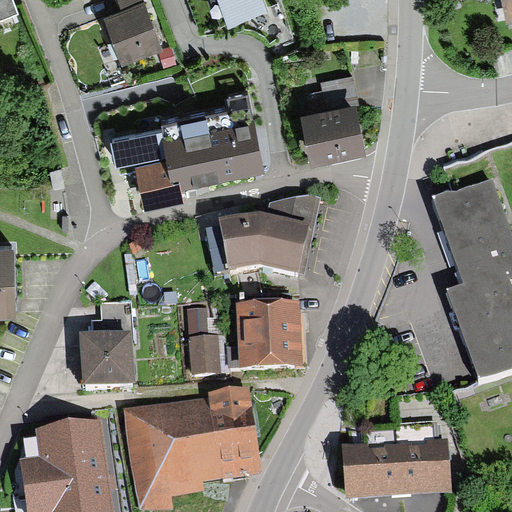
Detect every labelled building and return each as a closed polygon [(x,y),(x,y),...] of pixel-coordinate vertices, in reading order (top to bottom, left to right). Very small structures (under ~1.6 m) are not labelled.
[(0,0),(0,22),(21,14),(15,0),(0,0)] [(118,0),(123,11),(144,3),(142,0),(118,0)] [(264,0),(213,0),(223,24),(267,7),(264,0)] [(144,3),(123,11),(106,17),(122,59),(160,45),(144,3)] [(352,78),(321,85),(325,108),(357,101),(352,78)] [(163,129),(111,140),(116,166),(135,162),(144,207),(182,199),(180,189),(265,173),(249,94),(229,98),(232,110),(162,124),(163,129)] [(355,106),(302,117),(311,159),(364,149),(355,106)] [(496,196),(491,181),(434,202),(466,287),(447,295),(481,385),(511,373),(511,290),(510,284),(511,283),(511,240),(509,233),(506,223),(496,196)] [(268,215),(261,213),(219,220),(228,272),(262,266),(305,276),(322,198),(313,196),(270,206),(268,215)] [(0,317),(15,317),(14,249),(0,248),(0,317)] [(130,301),(100,302),(101,320),(91,320),(91,336),(132,333),(130,301)] [(300,305),(238,307),(240,350),(230,350),(231,370),(303,367),(300,305)] [(206,311),(188,312),(192,376),(217,374),(221,374),(219,338),(208,339),(206,311)] [(132,333),(91,336),(81,336),(84,389),(136,386),(132,333)] [(125,410),(138,511),(163,511),(174,511),(172,495),(207,490),(206,482),(261,474),(250,388),(209,394),(209,399),(125,410)] [(439,438),(438,421),(397,424),(402,495),(451,491),(448,439),(439,438)] [(402,495),(397,424),(363,426),(364,444),(342,446),(347,500),(402,495)] [(115,511),(104,426),(37,435),(40,461),(22,465),(28,511),(115,511)]
